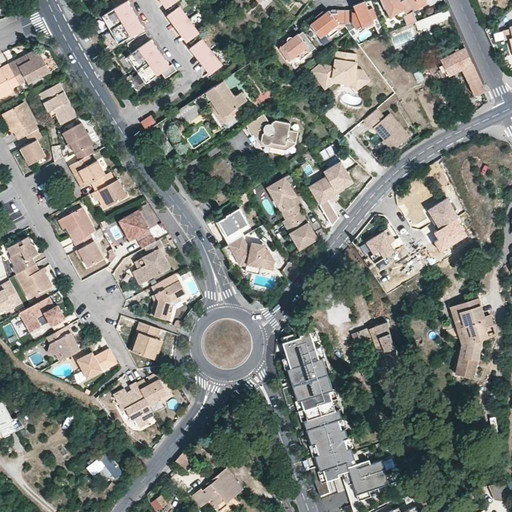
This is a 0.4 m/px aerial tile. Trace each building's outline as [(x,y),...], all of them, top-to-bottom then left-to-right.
[(132,7),(128,0),(108,12),(102,16),(118,43),(124,40),(144,28),(141,22),(132,7)] [(378,0),(382,9),(383,9),(388,18),(394,15),(395,16),(396,19),(402,19),(405,27),(415,24),(411,13),(412,13),(405,0),(401,0),(398,1),(397,0),(378,0)] [(405,0),(412,13),(425,7),(429,3),(428,1),(428,0),(405,0)] [(177,4),(175,1),(167,7),(169,10),(177,4)] [(367,10),(363,1),(352,6),(353,9),(354,11),(355,13),(351,13),(351,11),(343,11),(343,26),(346,32),(352,27),(357,32),(363,29),(363,27),(372,24),(371,21),(375,19),(371,9),(367,10)] [(199,32),(180,5),(168,14),(187,41),(196,35),(199,32)] [(343,26),(343,11),(335,11),(335,14),(329,14),(327,11),(323,14),(321,11),(314,16),(316,19),(308,24),(313,31),(323,31),(325,33),(328,37),(343,26)] [(187,41),(168,14),(166,15),(171,21),(183,38),(186,42),(187,41)] [(509,28),(502,29),(505,38),(509,38),(511,48),(511,25),(509,26),(509,28)] [(313,48),(301,31),(295,36),(295,37),(292,39),(291,37),(290,37),(289,37),(288,37),(287,37),(286,37),(286,38),(285,38),(285,39),(285,40),(285,41),(283,43),(281,40),(276,48),(285,60),(292,56),(297,56),(299,59),(313,48)] [(196,35),(187,41),(190,44),(198,38),(196,35)] [(222,64),(202,38),(189,48),(193,54),(205,69),(209,74),(222,64)] [(155,44),(151,39),(132,53),(127,57),(146,82),(151,79),(161,71),(165,78),(176,70),(172,63),(170,65),(166,59),(155,44)] [(474,68),(465,47),(441,58),(445,67),(437,71),(441,78),(454,72),(462,68),(475,95),(485,90),(474,68)] [(9,63),(20,83),(26,79),(28,83),(50,70),(40,52),(32,50),(22,56),(9,63)] [(334,64),(320,62),(310,70),(321,85),(330,78),(354,82),(359,88),(371,80),(363,69),(354,67),(356,53),(336,50),(334,64)] [(12,87),(20,83),(9,63),(0,67),(0,96),(14,90),(12,87)] [(417,83),(425,81),(421,70),(414,72),(417,83)] [(354,82),(330,78),(321,85),(324,89),(333,82),(342,83),(351,84),(355,91),(359,88),(354,82)] [(232,95),(221,80),(204,91),(211,100),(216,107),(224,120),(234,114),(231,109),(245,99),(239,91),(232,95)] [(58,120),(60,124),(76,115),(59,83),(45,90),(48,96),(42,99),(48,111),(52,109),(55,114),(58,120)] [(39,94),(42,99),(48,96),(45,90),(39,94)] [(204,91),(194,98),(198,103),(201,107),(207,103),(211,100),(204,91)] [(212,110),(216,107),(211,100),(207,103),(212,110)] [(13,131),(17,138),(26,133),(37,127),(38,126),(24,101),(3,112),(10,124),(7,126),(8,129),(10,133),(13,131)] [(461,103),(453,108),(457,117),(466,112),(461,103)] [(410,135),(390,112),(384,117),(377,108),(363,120),(371,129),(373,127),(383,139),(381,141),(383,143),(390,152),(410,135)] [(10,124),(3,112),(0,114),(7,126),(10,124)] [(263,113),(246,125),(247,127),(246,128),(249,132),(251,135),(252,134),(257,142),(260,140),(262,143),(267,144),(270,142),(285,145),(286,143),(293,144),(296,132),(288,131),(290,122),(275,119),(270,123),(269,123),(263,113)] [(156,122),(151,114),(142,120),(146,127),(147,129),(156,122)] [(84,155),(94,151),(90,145),(93,143),(82,122),(62,133),(68,143),(70,142),(71,145),(77,155),(78,158),(84,155)] [(37,127),(26,133),(31,142),(20,148),(24,155),(29,164),(45,154),(37,139),(42,136),(37,127)] [(84,155),(78,158),(70,163),(73,168),(74,171),(78,169),(86,183),(91,181),(105,173),(98,159),(89,164),(84,155)] [(348,185),(346,182),(351,179),(340,161),(323,171),(325,176),(336,194),(343,189),(342,188),(348,185)] [(74,171),(82,185),(86,183),(78,169),(74,171)] [(110,170),(105,173),(91,181),(96,189),(91,192),(96,199),(97,199),(98,198),(103,196),(109,205),(127,195),(118,178),(115,180),(110,170)] [(336,194),(325,176),(308,186),(331,226),(338,218),(329,203),(331,202),(332,203),(335,202),(339,199),(336,194)] [(293,190),(285,177),(267,187),(285,220),(300,212),(296,205),(299,204),(300,203),(293,190)] [(103,196),(98,198),(104,207),(109,205),(103,196)] [(446,197),(427,209),(434,220),(432,222),(437,230),(456,218),(458,216),(446,197)] [(66,226),(74,241),(90,232),(95,230),(82,206),(68,214),(62,217),(66,226)] [(264,264),(275,267),(277,258),(271,247),(267,246),(253,244),(249,243),(244,235),(255,228),(244,207),(222,219),(229,230),(234,240),(231,242),(242,262),(250,264),(251,262),(264,264)] [(119,220),(126,232),(137,235),(150,228),(139,209),(119,220)] [(308,221),(302,211),(300,212),(285,220),(282,222),(298,249),(309,243),(318,238),(308,221)] [(66,226),(62,217),(58,220),(62,228),(66,226)] [(466,234),(456,218),(437,230),(433,232),(437,238),(433,241),(440,251),(466,234)] [(116,224),(109,227),(115,240),(122,237),(116,224)] [(387,228),(366,242),(373,254),(370,256),(375,263),(394,251),(388,243),(394,240),(387,228)] [(90,232),(74,241),(78,248),(82,255),(85,260),(88,265),(103,256),(90,232)] [(138,240),(142,247),(143,246),(157,239),(154,234),(151,233),(138,240)] [(13,267),(16,273),(34,263),(31,256),(38,252),(32,241),(30,242),(27,236),(22,239),(24,242),(19,245),(17,241),(7,246),(11,254),(10,256),(15,265),(13,267)] [(157,239),(143,246),(147,254),(133,262),(128,264),(139,284),(169,267),(159,247),(162,245),(158,238),(157,239)] [(251,262),(250,264),(249,269),(262,271),(264,264),(251,262)] [(34,263),(16,273),(15,273),(28,297),(52,284),(49,277),(43,268),(38,270),(34,263)] [(175,272),(150,285),(153,290),(154,292),(158,300),(153,314),(166,318),(172,300),(179,296),(186,292),(175,272)] [(21,301),(10,279),(5,282),(1,284),(3,287),(0,288),(0,310),(4,308),(5,311),(14,306),(14,305),(21,301)] [(158,300),(154,292),(151,294),(154,300),(150,313),(153,314),(158,300)] [(48,295),(24,308),(19,311),(30,330),(40,325),(35,317),(45,312),(51,323),(64,316),(61,312),(57,305),(54,307),(50,309),(49,306),(52,303),(48,295)] [(172,300),(166,318),(170,319),(175,303),(181,300),(179,296),(172,300)] [(479,296),(451,305),(463,343),(457,371),(475,375),(483,337),(488,335),(485,326),(494,323),(491,313),(485,315),(479,296)] [(160,328),(138,321),(137,327),(135,331),(139,332),(133,350),(154,357),(160,339),(157,338),(160,328)] [(391,368),(394,367),(402,364),(393,342),(392,338),(388,322),(377,326),(361,331),(352,334),(356,346),(374,340),(384,365),(389,363),(391,368)] [(67,324),(45,335),(50,343),(47,351),(55,353),(59,359),(79,349),(73,339),(70,332),(71,331),(67,324)] [(139,332),(135,331),(129,349),(133,350),(139,332)] [(312,334),(315,343),(320,342),(317,332),(312,334)] [(380,488),(402,481),(394,457),(371,465),(359,469),(357,465),(361,464),(357,452),(354,453),(352,448),(349,449),(346,440),(349,438),(346,429),(343,430),(340,421),(343,419),(340,409),(336,411),(330,391),(334,390),(323,358),(320,359),(317,349),(315,343),(312,334),(312,333),(299,337),(299,339),(288,342),(284,343),(289,358),(293,357),(296,367),(292,368),(294,375),(293,375),(294,379),(299,377),(301,384),(296,386),(297,389),(299,388),(301,395),(303,401),(306,400),(312,419),(309,420),(317,445),(320,444),(327,465),(324,466),(325,470),(323,471),(322,466),(314,469),(318,484),(323,497),(333,494),(329,482),(344,478),(343,474),(351,471),(352,475),(360,501),(382,494),(380,488)] [(288,342),(299,339),(299,337),(298,334),(286,337),(288,342)] [(117,362),(108,347),(97,353),(98,356),(95,358),(93,355),(91,350),(76,359),(86,378),(117,362)] [(320,359),(323,358),(326,357),(322,347),(317,349),(320,359)] [(296,367),(293,357),(289,358),(284,360),(287,370),(292,368),(296,367)] [(402,364),(394,367),(397,379),(407,375),(402,364)] [(143,377),(136,381),(147,403),(167,392),(159,377),(151,381),(147,383),(145,380),(143,377)] [(147,403),(136,381),(129,385),(130,387),(131,389),(127,391),(125,389),(114,395),(122,409),(125,407),(132,420),(136,418),(139,423),(147,419),(146,417),(153,413),(147,403)] [(113,393),(114,395),(125,389),(124,387),(113,393)] [(336,411),(340,409),(343,409),(336,389),(334,390),(330,391),(336,411)] [(401,414),(414,411),(412,396),(398,399),(401,414)] [(306,400),(303,401),(297,402),(304,422),(309,420),(312,419),(306,400)] [(11,419),(2,401),(0,401),(0,429),(1,430),(3,435),(23,425),(18,415),(11,419)] [(346,419),(343,419),(340,421),(343,430),(346,429),(349,428),(346,419)] [(349,449),(352,448),(355,447),(352,438),(349,438),(346,440),(349,449)] [(327,465),(320,444),(317,445),(312,447),(315,457),(320,456),(324,466),(327,465)] [(195,462),(184,452),(176,461),(187,471),(195,462)] [(107,453),(87,467),(94,475),(101,469),(105,465),(112,474),(115,478),(122,472),(107,453)] [(112,474),(105,465),(101,469),(108,477),(112,474)] [(201,488),(192,495),(201,507),(212,498),(217,505),(224,500),(226,503),(243,488),(226,467),(206,484),(208,486),(205,488),(202,490),(201,488)] [(511,498),(509,481),(489,485),(495,499),(510,502),(511,501),(511,498)] [(162,495),(157,498),(163,507),(168,503),(162,495)]
